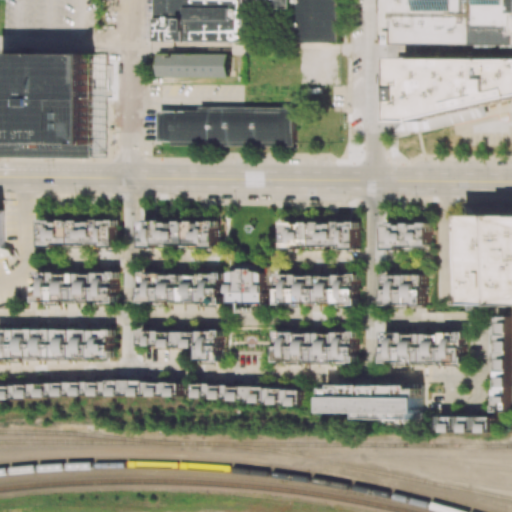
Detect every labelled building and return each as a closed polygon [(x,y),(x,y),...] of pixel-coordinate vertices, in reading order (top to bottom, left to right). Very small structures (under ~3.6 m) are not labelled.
[(342,0),(342,43),(292,43),(293,10),(255,10),(255,42),(163,41),(163,0),(342,0)] [(511,0),(410,0),(410,44),(511,45),(511,0)] [(0,157),(94,158),(95,143),(98,143),(99,53),(3,52),(3,99),(0,99),(0,157)] [(161,54),(161,77),(233,79),(233,55),(161,54)] [(511,58),(410,57),(409,119),(441,121),(511,104),(511,58)] [(297,108),(202,108),(202,112),(162,112),(162,142),(175,142),(174,146),(297,147),(297,108)] [(0,210),(0,251),(9,249),(10,210),(0,210)] [(511,217),(473,216),(471,304),(511,305),(511,217)] [(43,245),(118,246),(119,221),(43,219),(43,245)] [(143,246),(218,246),(218,221),(143,221),(143,246)] [(359,249),(359,223),(284,222),(284,248),(359,249)] [(431,250),(432,223),(386,222),(386,249),(431,250)] [(269,304),(269,271),(232,270),(232,303),(269,304)] [(37,301),(118,302),(118,273),(37,272),(37,301)] [(223,301),(223,273),(141,274),(142,302),(223,301)] [(426,274),(385,275),(385,304),(426,304),(426,274)] [(359,304),(359,275),(278,275),(277,303),(359,304)] [(511,322),(497,322),(498,412),(511,412),(511,322)] [(114,330),(0,329),(0,342),(0,357),(114,357),(114,330)] [(223,331),(142,331),(142,347),(199,347),(200,363),(223,363),(223,331)] [(359,333),(278,332),(277,361),(358,362),(359,333)] [(466,362),(466,333),(384,333),(385,362),(466,362)] [(0,398),(154,396),(154,382),(0,384),(0,398)] [(155,396),(185,396),(185,383),(155,382),(155,396)] [(307,388),(199,384),(198,400),(306,404),(307,388)] [(362,412),(362,419),(422,419),(422,384),(328,385),(328,413),(362,412)] [(483,432),(493,432),(494,417),(441,416),(441,431),(483,432)]
